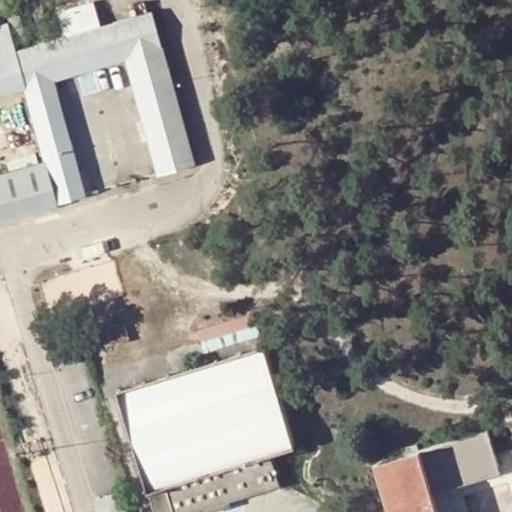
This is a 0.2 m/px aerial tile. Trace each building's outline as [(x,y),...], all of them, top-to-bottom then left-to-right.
[(46,164),(0,177),(0,215),(84,191),(50,75),(123,55),(156,171),(192,160),(150,9),(99,23),(91,0),(89,0),(56,9),(63,33),(14,48),(6,21),(0,22),(0,89),(23,83),(44,158),(46,164)] [(140,288),(132,258),(47,281),(55,310),(140,288)] [(201,328),(207,347),(262,329),(256,310),(201,328)] [(126,322),(102,329),(107,345),(130,338),(126,322)] [(265,344),(120,387),(149,486),(166,482),(175,511),(183,511),(279,483),(269,451),(295,443),(265,344)] [(488,428),(379,460),(393,511),(430,511),(422,484),(498,463),(488,428)] [(439,511),(433,490),(500,471),(498,463),(422,484),(430,511),(439,511)] [(104,511),(127,511),(121,491),(100,497),(104,511)]
